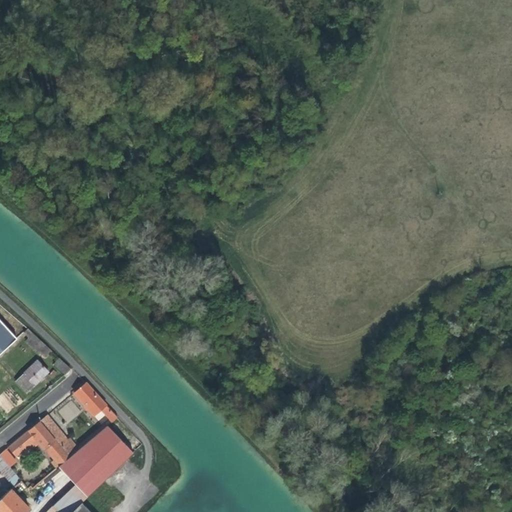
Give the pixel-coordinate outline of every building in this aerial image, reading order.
[(24,336),(20,340),(34,354),(38,351),(44,356),(49,350),(44,346),(44,347),(29,333),(30,333),(26,329),(21,333),(24,336)] [(57,357),(51,364),(61,374),(68,367),(57,357)] [(34,360),(13,381),(24,391),(45,370),(34,360)] [(82,383),(72,392),(92,415),(98,409),(109,421),(114,417),(82,383)] [(58,411),(67,423),(80,412),(70,401),(58,411)] [(45,419),(38,424),(66,457),(76,448),(62,432),(58,435),(45,419)] [(36,422),(6,447),(13,456),(26,445),(28,448),(35,443),(41,450),(42,449),(56,466),(66,457),(38,424),(36,422)] [(56,466),(54,467),(71,486),(82,499),(129,453),(103,426),(76,448),(66,457),(56,466)] [(2,450),(0,451),(0,460),(5,467),(12,461),(2,450)] [(0,460),(0,475),(4,481),(12,475),(5,467),(0,460)] [(71,486),(43,511),(69,511),(77,504),(82,499),(71,486)] [(7,490),(0,496),(0,511),(23,511),(26,510),(8,490),(7,490)]
